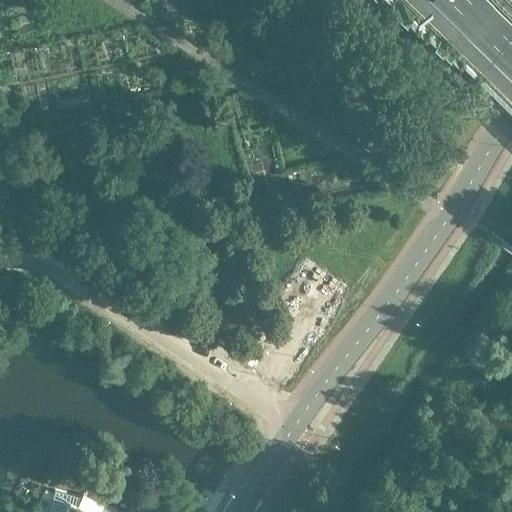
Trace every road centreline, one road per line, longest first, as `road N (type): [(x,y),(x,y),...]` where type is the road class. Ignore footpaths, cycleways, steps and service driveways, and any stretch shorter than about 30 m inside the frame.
road 1 (tertiary): [(294,428),(511,120)]
road 2 (unclassified): [(294,428),(49,268),(0,258)]
